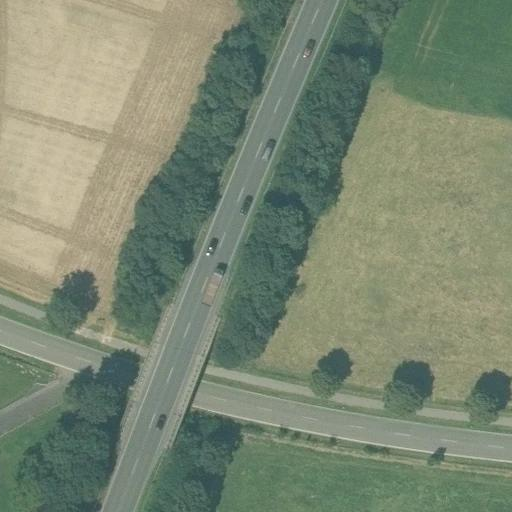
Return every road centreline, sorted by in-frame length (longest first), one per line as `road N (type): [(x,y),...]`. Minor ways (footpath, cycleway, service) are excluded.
road 1 (primary): [(323,0),(119,511)]
road 2 (tertiary): [(0,318),(213,398),(511,446)]
